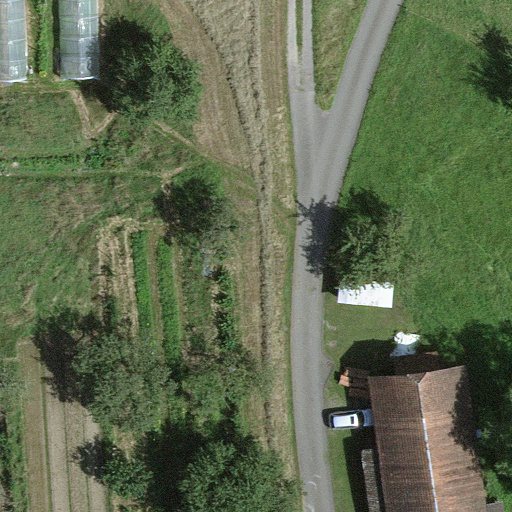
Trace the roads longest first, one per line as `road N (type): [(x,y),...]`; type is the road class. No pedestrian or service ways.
road 1 (unclassified): [(390,0),(323,187),(308,403),(323,511)]
road 2 (track): [(308,0),(304,110),(323,187)]
